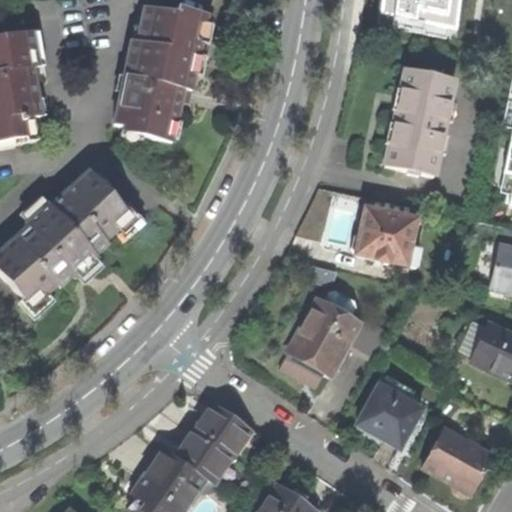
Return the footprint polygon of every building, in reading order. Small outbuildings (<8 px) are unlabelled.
[(391,0),(390,26),(456,40),(459,0),(391,0)] [(153,139),(173,143),(181,103),(189,105),(191,95),(199,57),(208,59),(210,52),(211,46),(202,44),(208,16),(178,10),(176,16),(145,9),(135,61),(129,60),(115,126),(154,134),(153,139)] [(0,144),(25,140),(22,121),(39,118),(35,96),(31,69),(37,68),(31,34),(0,39),(0,144)] [(385,168),(434,179),(456,82),(407,71),(402,94),(405,94),(401,113),(398,112),(396,120),(394,128),(397,129),(393,147),(390,147),(385,168)] [(511,139),(499,204),(511,206),(511,139)] [(51,206),(50,205),(27,226),(28,228),(0,252),(0,273),(25,301),(27,298),(36,307),(59,286),(62,289),(75,278),(77,280),(80,277),(80,276),(89,268),(96,262),(100,259),(98,257),(111,245),(108,243),(131,221),(123,212),(125,209),(90,171),(51,206)] [(422,250),(412,248),(417,220),(413,219),(415,210),(369,200),(366,210),(364,222),(361,234),(355,238),(353,249),(356,256),(377,260),(377,262),(390,265),(391,263),(417,269),(422,250)] [(511,247),(501,245),(491,289),(511,293),(511,247)] [(313,368),(329,377),(346,347),(373,363),(388,334),(361,319),(358,324),(349,320),(356,309),(354,302),(333,291),(328,293),(322,305),(317,302),(288,354),(313,368)] [(474,363),(511,380),(511,335),(491,326),(474,363)] [(381,387),(379,386),(355,428),(370,437),(382,444),(384,441),(400,450),(422,410),(416,407),(421,398),(386,378),(381,387)] [(204,418),(193,433),(231,459),(233,460),(251,431),(213,405),(212,407),(212,408),(208,415),(205,419),(204,418)] [(491,457),(445,431),(423,469),(470,495),(481,476),(491,457)] [(175,458),(174,460),(205,481),(213,486),(231,459),(193,433),(192,433),(183,446),(184,448),(181,452),(176,459),(175,458)] [(184,511),(205,481),(174,460),(163,452),(151,470),(144,480),(147,483),(136,500),(146,507),(142,511),(184,511)] [(317,511),(299,500),(277,486),(259,511),(317,511)]
